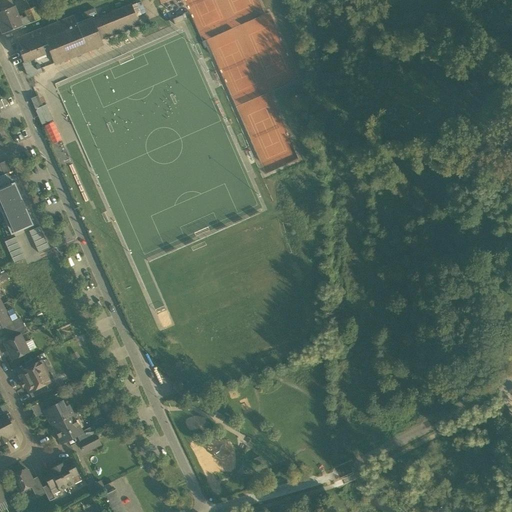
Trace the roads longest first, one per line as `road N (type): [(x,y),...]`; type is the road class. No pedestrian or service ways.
road 1 (residential): [(215,511),(356,464),(511,380)]
road 2 (residential): [(206,511),(79,239)]
road 3 (residential): [(493,240),(481,188),(511,59)]
road 4 (track): [(505,383),(493,240)]
